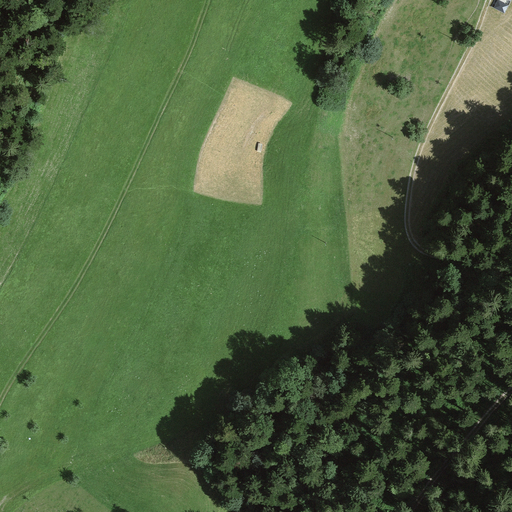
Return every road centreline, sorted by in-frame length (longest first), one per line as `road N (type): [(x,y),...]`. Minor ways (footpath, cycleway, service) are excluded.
road 1 (track): [(209,0),(101,245),(0,402)]
road 2 (track): [(490,0),(425,134),(408,231),(419,251),(454,255),(511,225)]
road 3 (track): [(511,390),(407,511)]
